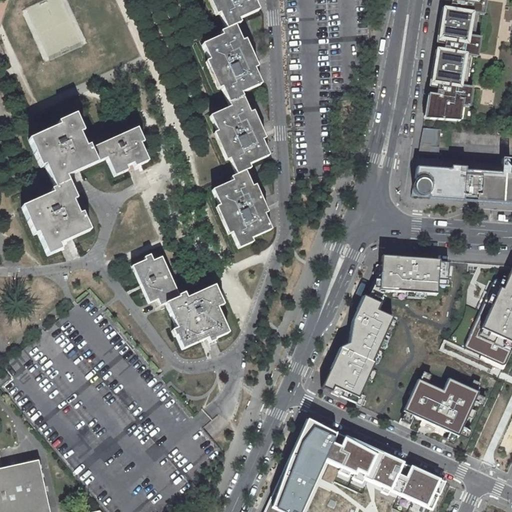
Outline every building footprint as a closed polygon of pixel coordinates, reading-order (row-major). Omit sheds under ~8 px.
[(260,7),(256,0),(207,0),(217,19),(220,18),(226,32),(219,35),(221,40),(201,49),(207,64),(204,65),(218,95),(221,94),(227,106),(209,113),(217,130),(214,131),(226,159),(229,158),(236,173),(229,176),(231,180),(211,189),(218,204),(215,206),(227,233),(230,231),(237,246),(251,240),(250,236),(270,227),(263,212),(267,210),(255,183),(251,184),(244,170),(250,167),(248,163),(268,154),(262,139),(264,138),(252,110),(249,111),(241,93),(261,83),(254,69),(258,67),(244,38),(241,40),(235,27),(242,24),(239,17),(260,7)] [(284,0),(296,178),(339,175),(333,101),(362,99),(360,52),(371,51),(367,0),(284,0)] [(451,0),(450,9),(443,8),(437,39),(444,40),(442,52),(435,50),(429,83),(437,84),(435,95),(427,94),(423,119),(458,122),(460,107),(462,107),(463,102),(469,103),(471,88),(465,87),(461,86),(466,56),(470,57),(472,57),(473,52),(478,53),(481,38),(474,37),(470,36),(474,14),(478,15),(485,16),(487,0),(451,0)] [(474,37),(478,15),(474,14),(470,36),(474,37)] [(465,87),(470,57),(466,56),(461,86),(465,87)] [(148,167),(141,149),(144,148),(137,133),(91,153),(89,149),(85,151),(70,117),(56,124),(58,129),(28,143),(41,172),(44,171),(55,195),(21,211),(34,241),(37,239),(47,260),(62,254),(58,246),(71,240),(72,244),(90,235),(65,178),(78,172),(80,177),(105,165),(113,182),(127,176),(126,172),(132,170),(133,174),(148,167)] [(419,143),(417,154),(437,156),(438,147),(430,146),(430,144),(419,143)] [(511,167),(508,167),(499,166),(416,159),(409,195),(461,200),(461,198),(473,199),(473,201),(511,204),(511,167)] [(223,302),(216,287),(182,302),(163,259),(148,265),(147,263),(132,269),(149,306),(163,300),(179,337),(176,338),(182,352),(214,339),(215,342),(230,335),(217,304),(223,302)] [(431,264),(431,261),(375,259),(374,282),(370,281),(369,291),(381,292),(401,292),(401,297),(419,298),(419,294),(430,294),(430,287),(440,287),(441,264),(431,264)] [(511,270),(504,267),(497,283),(488,279),(459,345),(497,361),(511,326),(511,270)] [(381,292),(366,291),(364,298),(357,296),(347,322),(346,336),(372,349),(373,348),(378,350),(381,342),(377,340),(387,318),(372,312),(381,292)] [(372,349),(346,336),(345,343),(334,347),(318,386),(356,403),(360,395),(356,393),(362,379),(367,381),(372,370),(368,367),(370,362),(367,361),(372,349)] [(445,379),(440,391),(429,387),(420,382),(416,381),(403,412),(417,419),(457,437),(477,393),(445,379)] [(306,421),(265,511),(301,511),(323,463),(335,434),(306,421)] [(372,483),(385,455),(335,434),(323,463),(372,483)] [(446,482),(385,455),(372,483),(433,510),(446,482)] [(0,466),(0,511),(48,511),(37,458),(0,466)]
